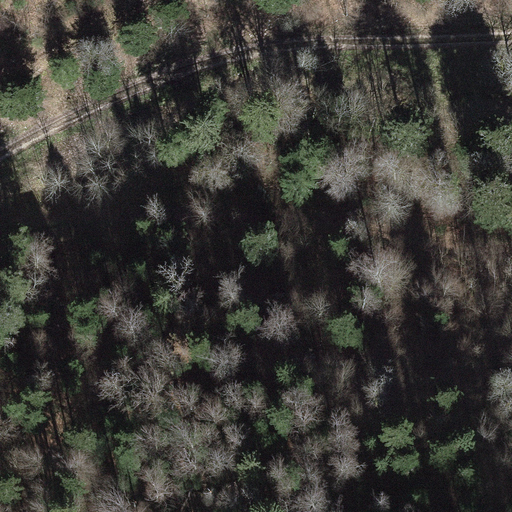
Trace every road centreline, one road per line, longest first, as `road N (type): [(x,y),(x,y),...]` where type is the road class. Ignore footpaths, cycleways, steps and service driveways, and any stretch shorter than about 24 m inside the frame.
road 1 (track): [(0,153),(153,77),(255,51),(334,41),(511,40)]
road 2 (track): [(0,240),(194,209),(266,208),(511,249)]
road 3 (track): [(104,0),(0,82)]
